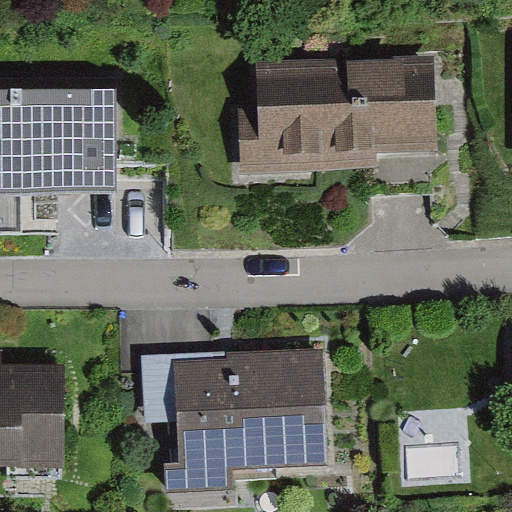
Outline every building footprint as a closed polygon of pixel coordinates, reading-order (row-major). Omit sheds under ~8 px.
[(444,59),(267,61),(268,119),(249,119),(250,180),(446,178),(444,59)] [(127,107),(0,106),(0,197),(126,198),(127,107)] [(11,354),(0,354),(0,472),(71,474),(73,368),(10,367),(11,354)] [(236,505),(235,485),(329,482),(327,426),(324,356),(143,363),(146,433),(179,432),(180,477),(165,478),(166,507),(236,505)] [(419,478),(474,476),(473,448),(418,450),(419,478)]
